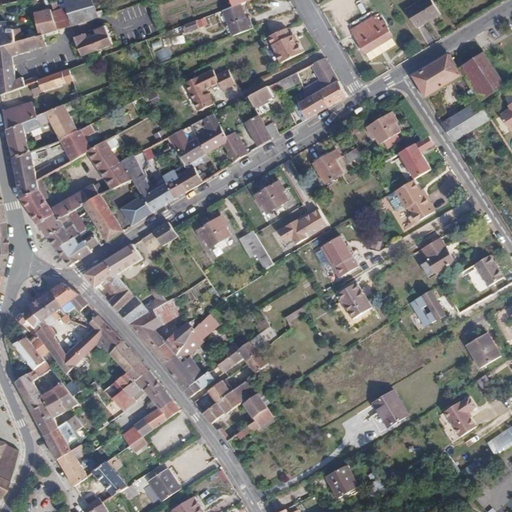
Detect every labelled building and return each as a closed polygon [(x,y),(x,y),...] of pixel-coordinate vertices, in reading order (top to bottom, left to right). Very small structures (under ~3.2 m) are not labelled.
[(84,23),(98,19),(91,0),(64,0),(67,10),(72,27),(84,23)] [(432,0),(421,0),(406,10),(416,28),(441,13),(432,0)] [(258,26),(248,2),(227,10),(238,35),(258,26)] [(46,34),(58,31),(54,14),(53,12),(62,10),(60,3),(54,4),(55,10),(35,15),(38,30),(40,36),(43,35),(46,34)] [(58,31),(72,27),(67,10),(54,14),(58,31)] [(350,30),(365,53),(370,60),(397,44),(392,36),(381,19),(377,22),(373,15),(350,30)] [(197,21),(185,26),(187,31),(199,26),(197,21)] [(1,25),(0,25),(0,48),(23,41),(21,32),(15,33),(15,31),(9,31),(5,31),(5,28),(1,25)] [(87,40),(86,37),(85,34),(75,38),(82,56),(112,45),(105,27),(95,31),(96,33),(97,36),(87,40)] [(40,36),(38,30),(28,32),(30,39),(37,37),(40,36)] [(289,38),(285,30),(274,35),(267,38),(272,50),(285,43),(292,39),(291,37),(289,38)] [(23,41),(0,48),(0,60),(12,57),(46,47),(43,35),(40,36),(37,37),(30,39),(23,41)] [(285,43),(272,50),(279,64),(302,54),(297,44),(294,45),(292,39),(285,43)] [(463,76),(450,54),(413,77),(436,114),(441,111),(433,98),(441,94),(438,90),(463,76)] [(505,85),(485,54),(460,69),(481,101),(505,85)] [(12,61),(12,57),(0,60),(0,69),(13,65),(12,61)] [(347,97),(325,59),(324,59),(310,66),(323,90),(318,93),(327,108),(347,97)] [(0,94),(0,96),(30,84),(32,83),(30,79),(23,82),(22,78),(15,81),(13,65),(0,69),(0,94)] [(72,80),(68,70),(38,81),(32,83),(30,84),(33,95),(44,92),(43,90),(72,80)] [(186,84),(190,94),(198,90),(221,77),(228,74),(227,71),(215,77),(213,71),(186,84)] [(300,84),(296,73),(274,84),(276,88),(279,87),(282,93),(300,84)] [(198,110),(212,102),(208,94),(207,95),(203,97),(201,93),(205,91),(218,85),(221,92),(234,86),(228,74),(221,77),(198,90),(190,94),(198,110)] [(273,98),(268,88),(265,89),(248,98),(253,108),(273,98)] [(320,112),(327,108),(318,93),(311,97),(320,112)] [(468,108),(480,102),(475,95),(464,102),(468,108)] [(307,120),(320,112),(311,97),(306,100),(299,104),(297,99),(288,104),(290,109),(298,105),(302,111),(307,120)] [(213,105),(212,102),(198,110),(199,112),(213,105)] [(465,134),(491,119),(480,102),(468,108),(454,116),(465,134)] [(31,103),(3,112),(7,130),(32,120),(37,116),(31,103)] [(511,109),(500,116),(511,132),(511,130),(511,104),(509,106),(511,109)] [(77,132),(64,105),(37,116),(32,120),(7,130),(13,159),(30,154),(25,133),(42,126),(41,125),(51,123),(61,141),(77,132)] [(391,114),(367,129),(373,138),(375,136),(381,145),(400,133),(395,124),(397,123),(391,114)] [(222,144),(233,163),(239,159),(231,146),(227,140),(213,116),(203,121),(206,126),(203,127),(207,134),(198,139),(206,153),(222,144)] [(262,126),(257,116),(248,121),(253,131),(262,126)] [(442,123),(453,142),(465,134),(454,116),(442,123)] [(253,131),(248,121),(234,128),(239,137),(248,133),(253,131)] [(94,134),(90,126),(80,131),(84,139),(94,134)] [(256,149),(270,141),(265,131),(262,126),(253,131),(248,133),(256,149)] [(270,141),(278,136),(273,126),(265,131),(270,141)] [(77,132),(61,141),(62,143),(72,161),(72,162),(88,152),(90,151),(84,139),(80,131),(77,132)] [(182,131),(169,137),(178,151),(190,143),(182,131)] [(235,135),(227,140),(231,146),(239,142),(235,135)] [(433,173),(423,155),(436,148),(430,137),(398,154),(415,183),(433,173)] [(191,163),(206,153),(198,139),(190,143),(178,151),(187,166),(191,163)] [(109,140),(105,142),(109,149),(113,146),(109,140)] [(239,142),(231,146),(239,159),(249,153),(242,140),(239,142)] [(90,151),(88,152),(111,189),(120,185),(131,180),(119,163),(109,149),(105,142),(90,151)] [(328,152),(313,161),(315,164),(313,165),(325,185),(343,175),(334,160),(339,157),(336,151),(329,155),(328,152)] [(30,154),(13,159),(20,199),(38,191),(37,182),(37,180),(47,175),(45,170),(36,175),(33,153),(30,154)] [(207,166),(212,163),(206,153),(191,163),(192,166),(198,162),(199,163),(204,160),(207,166)] [(133,180),(135,184),(142,196),(153,212),(174,200),(165,184),(150,192),(140,171),(143,170),(136,154),(119,163),(131,180),(133,180)] [(154,161),(160,172),(165,170),(160,158),(154,161)] [(171,181),(180,196),(208,180),(204,174),(199,177),(193,168),(176,178),(171,181)] [(162,178),(165,184),(171,181),(176,178),(173,172),(162,178)] [(120,185),(111,189),(113,193),(135,184),(133,180),(131,180),(120,185)] [(165,184),(174,200),(180,196),(171,181),(165,184)] [(410,215),(429,204),(425,198),(423,199),(419,193),(412,182),(393,193),(387,197),(385,198),(394,212),(397,213),(403,209),(404,210),(407,209),(410,215)] [(279,183),(254,197),(260,207),(262,206),(267,214),(288,202),(283,193),(285,192),(279,183)] [(387,197),(393,193),(388,184),(382,188),(387,197)] [(38,191),(20,199),(31,214),(39,225),(54,214),(58,221),(67,215),(74,210),(84,204),(89,201),(83,190),(50,209),(47,204),(38,191)] [(100,195),(89,201),(84,204),(107,240),(108,241),(123,231),(100,195)] [(153,212),(142,196),(122,210),(132,225),(153,212)] [(430,206),(429,204),(410,215),(411,216),(430,206)] [(74,210),(67,215),(69,219),(72,224),(78,234),(85,229),(74,210)] [(54,214),(39,225),(48,237),(63,226),(62,224),(69,219),(67,215),(58,221),(54,214)] [(221,217),(196,232),(202,241),(205,240),(209,248),(230,236),(225,228),(227,226),(221,217)] [(177,237),(172,229),(168,223),(153,232),(155,235),(162,246),(177,237)] [(63,226),(48,237),(69,267),(81,259),(79,257),(81,255),(83,258),(91,252),(90,250),(99,244),(89,227),(85,229),(78,234),(72,224),(65,228),(63,226)] [(265,269),(273,265),(253,231),(240,239),(251,258),(256,255),(265,269)] [(155,235),(153,232),(141,239),(143,242),(155,235)] [(341,236),(322,247),(339,278),(359,267),(341,236)] [(440,240),(422,251),(428,260),(437,255),(440,257),(445,254),(443,251),(446,249),(440,240)] [(142,260),(132,245),(104,262),(116,276),(142,260)] [(422,251),(421,252),(429,264),(434,273),(436,276),(454,264),(446,249),(443,251),(445,254),(440,257),(437,255),(428,260),(422,251)] [(497,285),(495,280),(501,277),(494,257),(476,263),(486,289),(497,285)] [(116,276),(104,262),(83,275),(96,288),(101,284),(110,276),(113,278),(116,276)] [(434,273),(429,264),(425,266),(430,275),(434,273)] [(125,286),(116,276),(113,278),(110,276),(101,284),(113,297),(118,293),(125,286)] [(356,283),(336,295),(352,320),(371,309),(356,283)] [(62,284),(53,291),(62,308),(61,308),(66,315),(75,307),(79,312),(88,304),(81,296),(62,284)] [(134,297),(125,286),(118,293),(127,304),(134,297)] [(161,307),(167,303),(154,287),(151,290),(151,295),(156,301),(158,300),(161,307)] [(53,291),(31,306),(43,323),(40,324),(44,329),(38,334),(39,336),(49,350),(65,374),(97,345),(104,338),(98,331),(96,329),(92,332),(66,356),(54,338),(55,335),(49,326),(56,321),(55,319),(59,317),(56,313),(61,308),(62,308),(53,291)] [(149,314),(144,308),(134,297),(127,304),(118,293),(113,297),(108,302),(130,325),(149,314)] [(423,330),(446,321),(435,293),(412,303),(423,330)] [(156,310),(161,307),(158,300),(156,301),(152,303),(156,310)] [(176,313),(180,310),(173,300),(167,303),(161,307),(156,310),(154,312),(164,325),(165,324),(176,313)] [(389,307),(392,313),(400,309),(396,302),(389,307)] [(154,312),(156,310),(152,303),(144,308),(149,314),(154,312)] [(23,312),(16,319),(23,325),(28,320),(34,329),(38,334),(44,329),(40,324),(43,323),(31,306),(23,312)] [(305,312),(302,307),(285,317),(287,321),(305,312)] [(191,330),(193,328),(180,314),(181,312),(180,310),(176,313),(186,324),(163,339),(155,330),(164,325),(154,312),(149,314),(130,325),(148,347),(165,367),(176,354),(180,350),(183,344),(186,339),(191,330)] [(208,334),(219,325),(211,314),(200,323),(208,334)] [(70,321),(66,315),(61,318),(66,324),(70,321)] [(90,329),(92,332),(96,329),(98,331),(106,323),(99,315),(93,320),(90,318),(87,321),(93,327),(90,329)] [(270,327),(265,318),(244,333),(250,341),(270,327)] [(250,341),(244,333),(234,319),(221,328),(233,344),(238,351),(250,341)] [(106,323),(98,331),(104,338),(108,345),(111,352),(123,342),(113,331),(106,323)] [(202,338),(208,334),(200,323),(194,328),(202,338)] [(274,335),(270,327),(250,341),(238,351),(243,357),(246,361),(258,352),(260,351),(258,348),(274,335)] [(202,338),(194,328),(193,328),(191,330),(186,339),(194,347),(202,338)] [(34,329),(30,332),(33,336),(36,338),(39,336),(38,334),(34,329)] [(487,333),(465,347),(478,369),(501,354),(487,333)] [(33,370),(33,371),(37,377),(39,375),(40,376),(50,368),(41,357),(49,350),(39,336),(36,338),(31,343),(28,340),(27,338),(23,341),(17,344),(14,345),(33,370)] [(104,338),(97,345),(102,350),(104,348),(108,345),(104,338)] [(187,355),(194,347),(186,339),(183,344),(180,350),(187,355)] [(109,354),(126,373),(141,362),(131,351),(123,342),(111,352),(109,354)] [(243,357),(238,351),(233,344),(223,351),(228,357),(219,364),(224,371),(243,357)] [(228,357),(223,351),(216,362),(211,366),(213,368),(217,366),(219,364),(228,357)] [(267,364),(258,352),(246,361),(255,373),(267,364)] [(177,354),(176,354),(165,367),(185,391),(196,382),(191,375),(199,369),(190,358),(183,363),(177,354)] [(126,373),(115,382),(124,390),(149,371),(145,367),(141,362),(126,373)] [(196,382),(204,376),(199,369),(191,375),(196,382)] [(27,374),(15,383),(31,411),(44,400),(49,410),(72,396),(67,389),(61,382),(52,390),(41,396),(32,381),(37,377),(33,371),(27,375),(27,374)] [(149,371),(124,390),(131,398),(132,397),(143,389),(144,391),(156,381),(149,371)] [(190,398),(215,378),(209,371),(204,376),(196,382),(185,391),(188,394),(190,398)] [(218,403),(241,383),(239,380),(235,380),(229,384),(225,378),(208,391),(217,403),(218,403)] [(272,417),(247,379),(241,383),(218,403),(217,403),(207,412),(204,414),(212,424),(225,414),(226,415),(241,403),(252,419),(259,427),(272,417)] [(144,391),(145,391),(150,398),(163,389),(156,381),(144,391)] [(67,389),(72,396),(75,395),(80,391),(74,385),(67,389)] [(132,397),(135,400),(145,391),(144,391),(143,389),(132,397)] [(163,389),(150,398),(158,407),(169,420),(181,411),(171,398),(163,389)] [(124,390),(112,400),(124,410),(135,401),(135,400),(132,397),(131,398),(124,390)] [(394,392),(373,404),(388,428),(408,415),(394,392)] [(44,400),(31,411),(45,436),(58,427),(54,418),(78,404),(74,399),(77,398),(75,395),(72,396),(49,410),(44,400)] [(444,415),(461,442),(479,431),(470,416),(479,410),(471,398),(444,415)] [(204,414),(207,412),(202,406),(199,408),(204,414)] [(169,420),(158,407),(134,426),(144,437),(147,435),(169,420)] [(125,411),(111,422),(113,425),(127,415),(125,411)] [(58,427),(45,436),(50,448),(57,460),(72,451),(77,448),(73,441),(78,438),(75,432),(82,427),(75,417),(58,427)] [(252,432),(259,427),(252,419),(246,424),(252,432)] [(134,426),(121,435),(130,447),(144,437),(134,426)] [(228,443),(232,440),(222,428),(218,431),(228,443)] [(144,437),(130,447),(134,453),(148,444),(144,437)] [(0,484),(0,483),(3,485),(4,482),(2,481),(8,467),(11,469),(12,466),(9,465),(15,453),(18,455),(19,453),(17,452),(17,450),(15,449),(14,451),(1,445),(2,443),(0,441),(0,484)] [(77,448),(72,451),(77,459),(86,456),(88,455),(82,445),(77,448)] [(88,455),(86,456),(97,470),(107,463),(109,461),(111,460),(100,446),(98,447),(88,455)] [(72,451),(57,460),(69,480),(73,486),(78,483),(87,477),(77,459),(72,451)] [(97,470),(93,472),(114,496),(119,493),(128,486),(107,463),(97,470)] [(346,465),(326,477),(338,498),(358,487),(346,465)] [(170,488),(176,484),(166,470),(149,482),(159,496),(170,488)] [(138,493),(132,484),(128,486),(119,493),(125,503),(138,493)] [(180,490),(176,484),(170,488),(159,496),(163,502),(180,490)] [(390,496),(386,490),(359,505),(362,511),(365,511),(369,510),(368,508),(390,496)] [(174,511),(203,511),(194,497),(173,509),(174,511)] [(100,499),(86,507),(88,511),(89,511),(103,504),(103,503),(100,499)]
